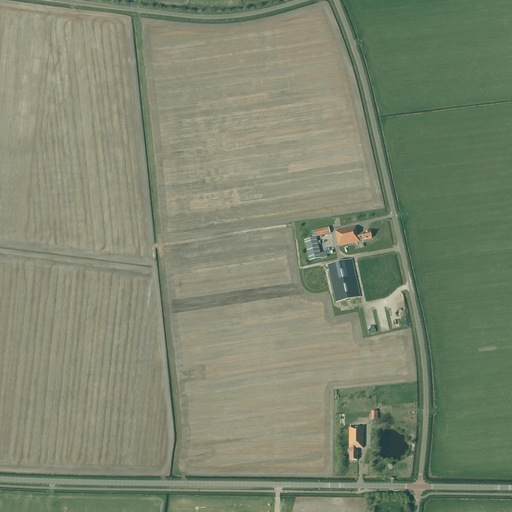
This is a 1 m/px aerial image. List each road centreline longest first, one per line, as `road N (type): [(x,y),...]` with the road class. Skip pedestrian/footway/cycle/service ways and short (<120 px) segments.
road 1 (unclassified): [(419,485),(426,401),(420,332),(358,55),(337,0)]
road 2 (tertiary): [(419,485),(0,478)]
road 3 (unclassified): [(298,0),(220,14),(76,0)]
